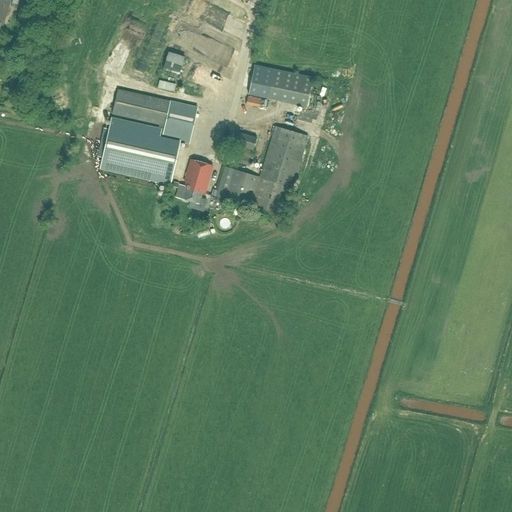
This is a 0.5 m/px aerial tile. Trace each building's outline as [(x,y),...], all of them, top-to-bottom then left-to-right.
[(10,0),(0,0),(0,31),(0,32),(4,20),(5,20),(6,16),(6,17),(10,0)] [(11,1),(11,13),(19,13),(19,2),(11,1)] [(168,52),(162,69),(179,74),(185,57),(168,52)] [(255,65),(249,95),(307,106),(313,77),(255,65)] [(159,80),(157,88),(174,92),(176,84),(159,80)] [(117,90),(112,113),(165,125),(163,132),(169,133),(168,137),(179,140),(188,142),(196,107),(117,90)] [(259,108),(261,100),(247,97),(245,105),(259,108)] [(179,140),(168,137),(169,133),(163,132),(111,120),(100,166),(169,182),(179,140)] [(260,177),(224,166),(215,196),(281,216),(289,187),(292,187),(308,136),(275,126),(260,177)] [(238,133),(235,146),(253,150),(256,137),(238,133)] [(248,165),(252,151),(243,148),(238,162),(248,165)] [(191,159),(184,182),(185,182),(185,184),(186,184),(185,186),(179,184),(175,197),(199,204),(202,192),(204,192),(212,166),(191,159)]
